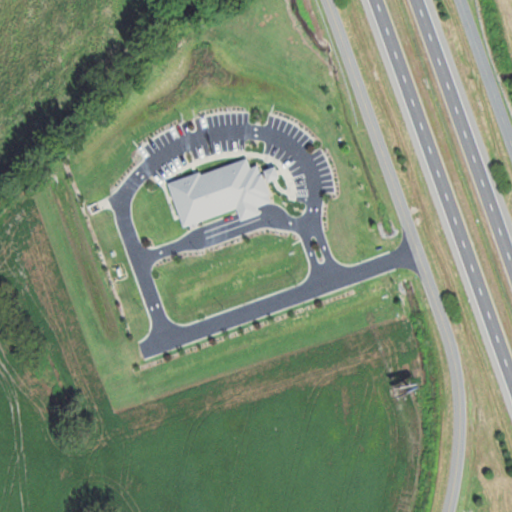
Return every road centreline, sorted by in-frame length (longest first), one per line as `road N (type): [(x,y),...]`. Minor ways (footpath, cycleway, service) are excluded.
road 1 (residential): [(330,0),(463,384),(462,465),(449,511)]
road 2 (trunk): [(374,0),(511,376)]
road 3 (trunk): [(511,255),(420,0)]
road 4 (residential): [(511,137),(462,0)]
